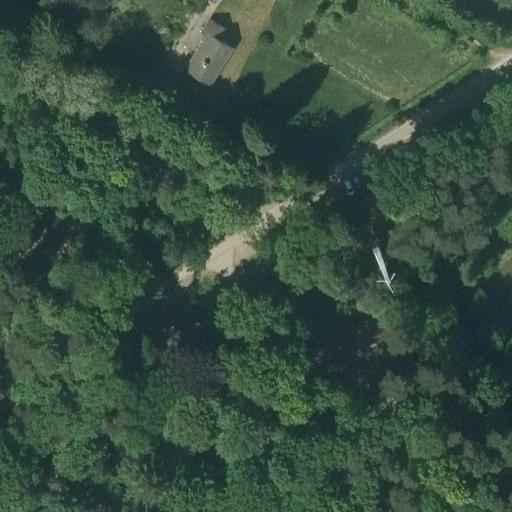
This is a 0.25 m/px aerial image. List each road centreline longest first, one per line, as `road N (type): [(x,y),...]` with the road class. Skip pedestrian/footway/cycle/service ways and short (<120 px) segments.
road 1 (unclassified): [(122,309),(511,63)]
road 2 (track): [(122,309),(132,363),(192,511)]
road 3 (track): [(130,339),(78,403),(0,465)]
